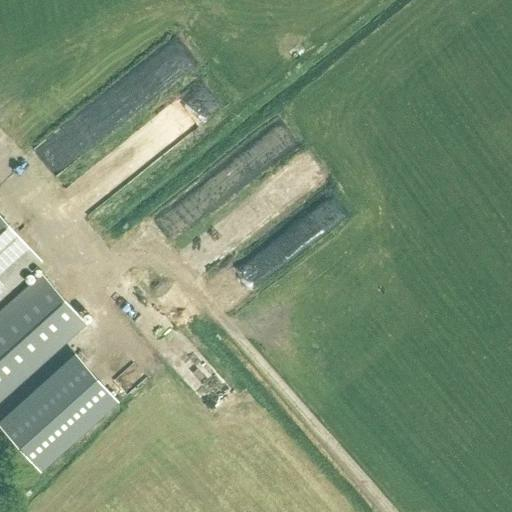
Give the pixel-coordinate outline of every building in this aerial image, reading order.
[(39,202),(55,223),(185,121),(167,99),(130,128),(132,131),(79,174),(87,184),(80,189),(71,178),(39,202)] [(158,240),(224,183),(203,160),(138,216),(158,240)] [(250,265),(316,224),(303,204),(238,245),(250,265)] [(0,292),(41,256),(0,210),(0,292)] [(182,345),(175,344),(169,345),(162,347),(155,350),(150,354),(145,359),(141,364),(138,371),(136,377),(135,384),(136,391),(138,398),(141,404),(145,410),(150,415),(155,419),(162,422),(169,424),(175,424),(182,424),(189,422),(195,419),(201,415),(206,410),(210,404),(213,398),(215,391),(215,384),(215,377),(213,371),(210,364),(206,359),(201,354),(195,350),(189,347),(182,345)] [(0,423),(38,467),(114,400),(72,352),(0,415),(0,423)]
